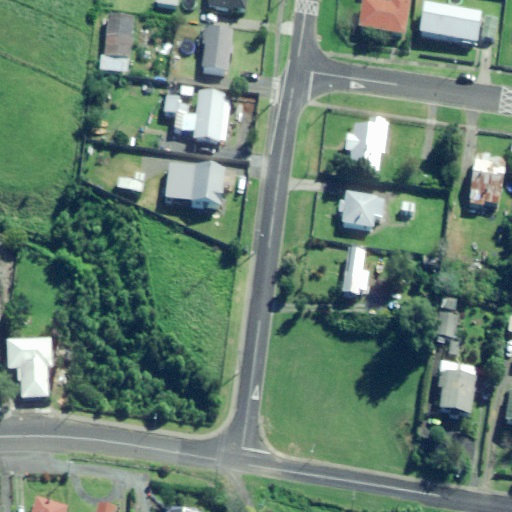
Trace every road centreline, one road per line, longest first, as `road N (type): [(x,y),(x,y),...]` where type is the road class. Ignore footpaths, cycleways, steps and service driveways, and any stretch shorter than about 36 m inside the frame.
road 1 (tertiary): [(294,70),(240,459)]
road 2 (residential): [(511,504),(240,459)]
road 3 (tertiary): [(240,459),(100,439),(0,439)]
road 4 (residential): [(511,102),(294,70)]
